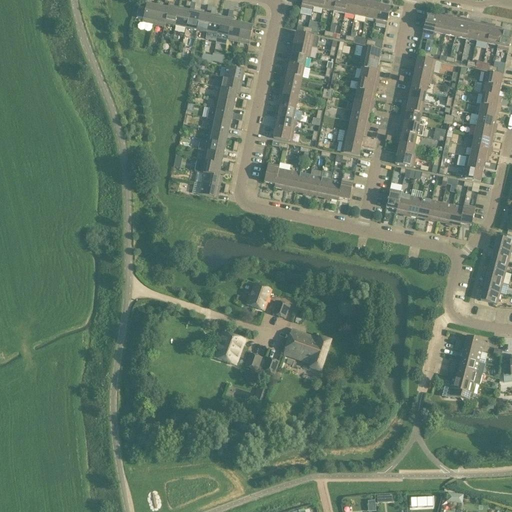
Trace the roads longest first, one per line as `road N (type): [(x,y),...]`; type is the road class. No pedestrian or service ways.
road 1 (tertiary): [(128,511),(112,401),(128,284),(127,189),(117,129),(74,0)]
road 2 (residential): [(362,232),(245,206),(239,193),(278,7)]
road 3 (unknown): [(128,284),(280,346)]
